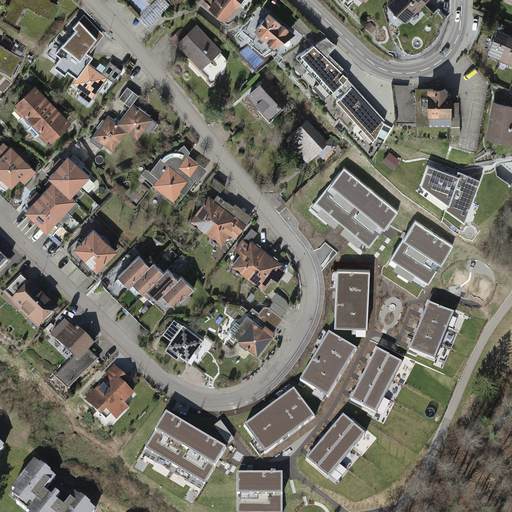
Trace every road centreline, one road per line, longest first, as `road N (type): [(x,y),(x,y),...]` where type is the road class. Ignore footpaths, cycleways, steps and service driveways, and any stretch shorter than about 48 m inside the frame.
road 1 (tertiary): [(0,220),(162,378),(191,395),(228,398),(257,386),(280,365),(307,318),(311,277),(296,244),(92,0)]
road 2 (track): [(511,300),(396,511)]
road 3 (tertiary): [(305,0),(374,64),(401,73),(445,56),(458,35),(462,0)]
